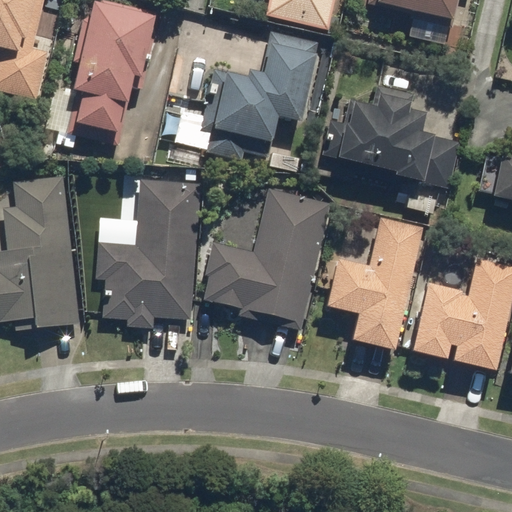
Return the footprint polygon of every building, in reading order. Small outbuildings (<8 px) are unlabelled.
[(0,0),(0,95),(34,104),(46,54),(32,50),(43,0),(0,0)] [(51,88),(41,132),(116,149),(131,85),(138,87),(155,15),(90,0),(69,92),(51,88)] [(265,0),(261,19),(326,35),(334,0),(265,0)] [(463,31),(469,0),(367,0),(365,10),(463,31)] [(297,129),(317,44),(269,33),(258,82),(211,71),(196,135),(207,137),(202,159),(237,167),(239,158),(267,164),(276,124),(297,129)] [(402,210),(441,219),(459,143),(422,135),(426,116),(407,111),(411,96),(374,88),(369,109),(347,104),(342,127),(326,123),(318,160),(349,168),(347,175),(407,189),(402,210)] [(511,159),(496,156),(486,201),(511,206),(511,159)] [(79,328),(62,178),(10,184),(13,209),(0,210),(5,254),(0,254),(0,327),(12,326),(13,335),(79,328)] [(190,323),(199,186),(137,182),(132,248),(95,246),(93,283),(102,284),(99,322),(124,324),(123,331),(150,333),(151,321),(190,323)] [(235,318),(296,333),(328,204),(266,189),(250,255),(210,245),(196,302),(236,312),(235,318)] [(345,343),(388,354),(419,230),(376,219),(363,268),(331,261),(319,310),(351,317),(345,343)] [(421,285),(405,354),(489,374),(511,275),(511,270),(471,261),(463,295),(421,285)] [(511,333),(502,378),(511,380),(511,333)]
